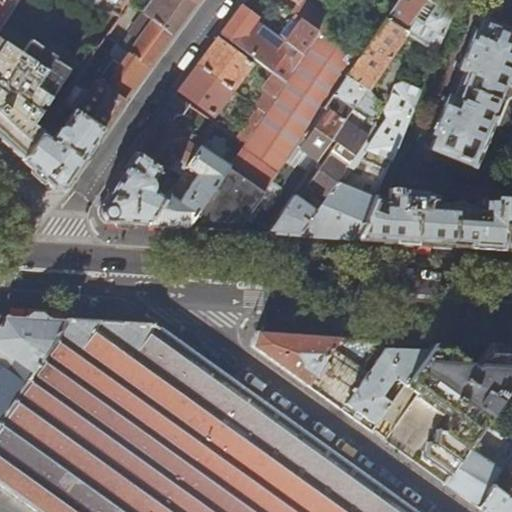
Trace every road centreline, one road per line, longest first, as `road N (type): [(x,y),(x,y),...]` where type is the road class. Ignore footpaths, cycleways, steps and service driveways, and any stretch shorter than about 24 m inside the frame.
road 1 (residential): [(452,511),(194,319),(147,267)]
road 2 (primary): [(511,291),(147,267)]
road 3 (residential): [(49,260),(66,217),(226,0)]
